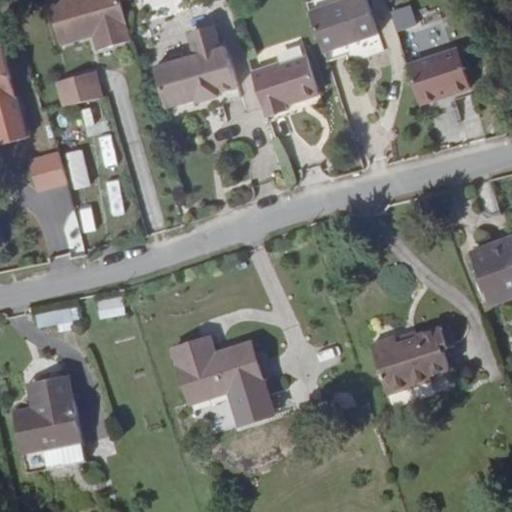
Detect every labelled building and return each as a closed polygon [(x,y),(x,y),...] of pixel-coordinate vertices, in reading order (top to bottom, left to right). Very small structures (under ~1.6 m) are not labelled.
[(131,37),(120,0),(47,0),(60,42),(87,34),(84,26),(92,24),(98,47),(131,37)] [(371,0),(327,0),(313,5),(330,54),(349,48),(384,36),(371,0)] [(389,12),(396,33),(417,26),(410,5),(389,12)] [(204,95),(205,98),(226,91),(225,89),(243,83),(231,42),(226,43),(220,25),(215,22),(198,27),(195,33),(201,51),(191,54),(204,95)] [(349,48),(330,54),(333,64),(352,57),(349,48)] [(409,68),(422,108),(441,101),(441,99),(452,95),(453,97),(473,91),(459,51),(409,68)] [(204,95),(191,54),(161,63),(173,104),(204,95)] [(0,146),(3,158),(35,149),(26,121),(21,122),(12,87),(16,86),(9,59),(0,61),(0,146)] [(295,67),(268,75),(282,120),(303,113),(302,109),(301,105),(314,101),(318,103),(332,99),(334,94),(323,60),(296,69),(295,67)] [(56,85),(63,109),(103,99),(96,72),(56,85)] [(110,118),(105,98),(81,104),(86,124),(110,118)] [(303,113),(282,120),(284,125),(305,118),(303,113)] [(75,191),(92,187),(81,150),(65,154),(75,191)] [(63,155),(35,164),(43,192),(72,184),(63,155)] [(106,183),(113,216),(125,213),(117,180),(106,183)] [(511,287),(511,237),(511,235),(491,242),(489,237),(470,244),(491,296),(511,287)] [(98,300),(99,316),(123,314),(122,299),(98,300)] [(37,331),(75,327),(73,309),(35,313),(37,331)] [(443,319),(417,328),(419,331),(401,337),(399,331),(398,329),(372,338),(389,388),(419,378),(418,373),(433,368),(453,362),(445,343),(450,341),(449,338),(444,322),(443,319)] [(451,320),(444,322),(449,338),(456,336),(451,320)] [(419,331),(417,328),(416,325),(399,331),(401,337),(419,331)] [(218,355),(213,338),(176,349),(193,404),(266,381),(254,344),(218,355)] [(36,403),(18,407),(27,450),(87,436),(77,393),(71,367),(41,374),(44,387),(33,389),(36,403)] [(418,373),(419,378),(435,373),(433,368),(418,373)] [(41,374),(30,377),(33,389),(44,387),(41,374)]
